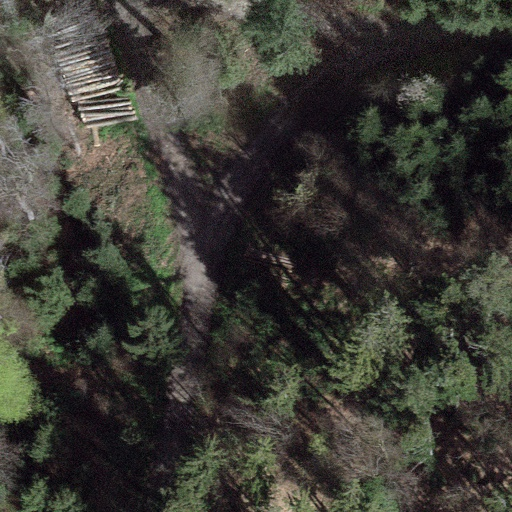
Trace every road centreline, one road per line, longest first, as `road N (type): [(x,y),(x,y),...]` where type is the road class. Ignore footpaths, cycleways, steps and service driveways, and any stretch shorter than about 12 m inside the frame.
road 1 (track): [(152,511),(221,250),(253,151),(276,116),(303,87),(379,37),(511,31)]
road 2 (track): [(222,0),(379,37)]
